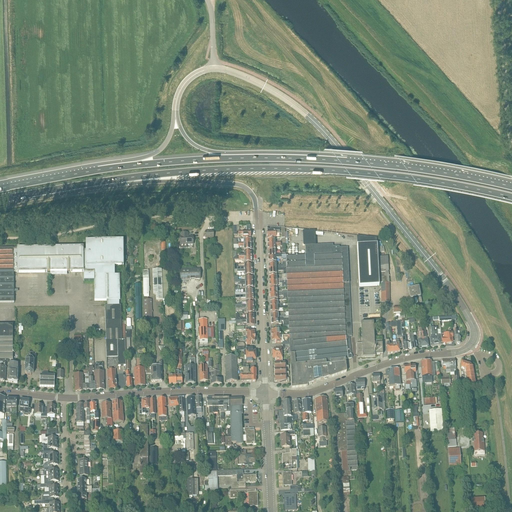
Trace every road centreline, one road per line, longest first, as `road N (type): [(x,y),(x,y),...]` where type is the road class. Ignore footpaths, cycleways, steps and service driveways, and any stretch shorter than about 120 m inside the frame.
road 1 (motorway): [(106,181),(304,169),(511,197)]
road 2 (secondary): [(470,346),(476,332),(455,293),(299,109)]
road 3 (motorway): [(511,186),(372,163),(234,158)]
road 4 (secondary): [(265,393),(314,391),(405,357),(456,351)]
road 5 (secondary): [(69,398),(265,393)]
road 6 (secondary): [(265,393),(255,211)]
road 7 (motorway): [(106,181),(237,184),(251,192),(255,211)]
road 8 (motorway): [(129,165),(0,187)]
road 9 (tertiary): [(299,109),(264,100),(175,111)]
road 10 (residential): [(69,398),(68,275)]
